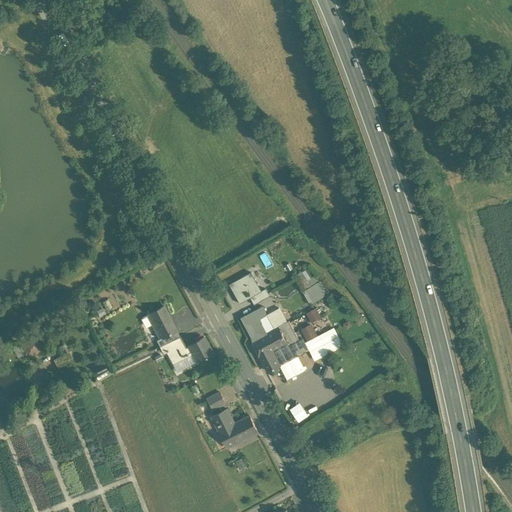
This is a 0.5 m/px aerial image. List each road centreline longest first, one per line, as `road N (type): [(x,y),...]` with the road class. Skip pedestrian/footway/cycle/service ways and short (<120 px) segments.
road 1 (residential): [(46,0),(316,511)]
road 2 (primary): [(326,0),(383,150),(451,382),(473,511)]
